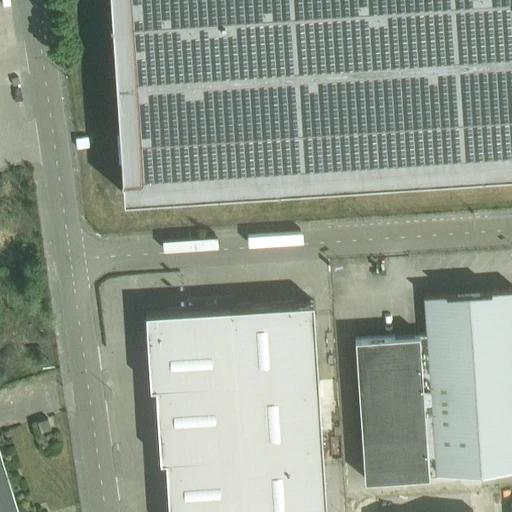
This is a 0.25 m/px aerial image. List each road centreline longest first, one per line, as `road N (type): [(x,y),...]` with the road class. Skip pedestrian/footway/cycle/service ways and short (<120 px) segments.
road 1 (unclassified): [(69,256),(511,230)]
road 2 (unclassified): [(69,256),(32,0)]
road 3 (unclassified): [(103,511),(69,256)]
